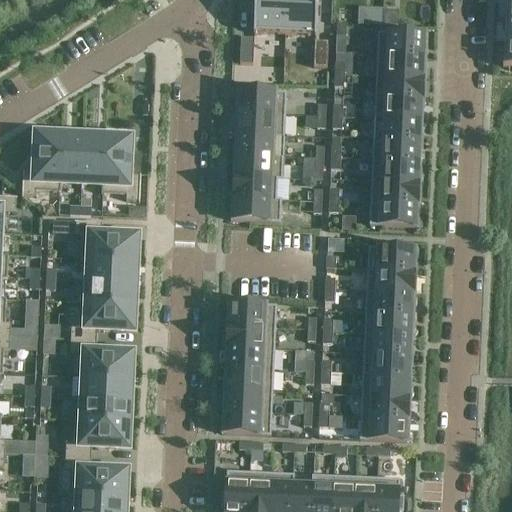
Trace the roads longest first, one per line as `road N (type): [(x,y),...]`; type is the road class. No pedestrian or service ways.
road 1 (residential): [(457,0),(470,101),(453,511)]
road 2 (residential): [(175,11),(192,52),(173,511)]
road 3 (residential): [(0,126),(175,11)]
